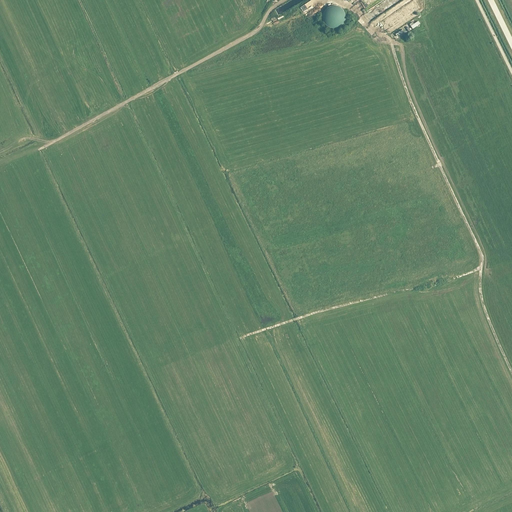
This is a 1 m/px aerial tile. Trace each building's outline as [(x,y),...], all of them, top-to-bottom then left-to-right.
[(311,8),(312,11),(322,8),(321,5),(317,7),(315,2),(319,1),(319,0),(309,0),(306,1),(307,6),(306,6),(307,9),(311,8)] [(383,0),(366,11),(370,17),(398,0),(383,0)] [(413,0),(382,21),(387,28),(426,2),(425,0),(413,0)] [(288,3),(277,9),(279,12),(290,6),(288,3)] [(334,6),(331,6),(329,7),(327,8),(325,10),(324,12),(323,15),(322,18),(323,22),(325,25),(328,27),(331,29),(334,29),(337,29),(340,27),(342,26),(344,23),(345,19),(345,15),(344,12),(342,9),(339,7),(336,6),(334,6)]
